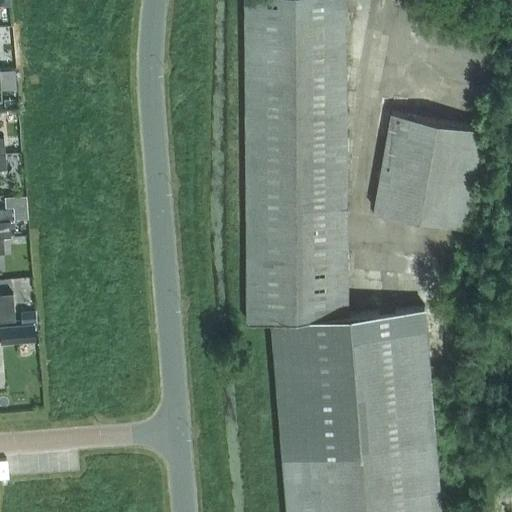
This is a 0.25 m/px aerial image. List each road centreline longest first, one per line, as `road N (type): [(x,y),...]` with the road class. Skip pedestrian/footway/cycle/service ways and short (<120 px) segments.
road 1 (unclassified): [(155,0),(150,52),(175,433)]
road 2 (residential): [(175,433),(0,446)]
